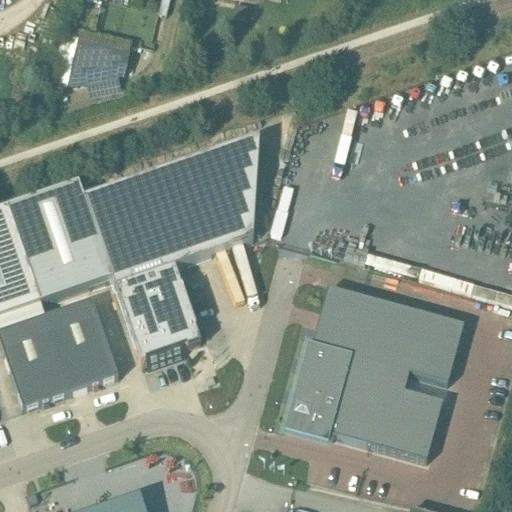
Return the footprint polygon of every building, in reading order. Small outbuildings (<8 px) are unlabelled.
[(249,11),(234,8),(232,20),(247,23),(249,11)] [(132,46),(80,35),(66,93),(124,81),(132,46)] [(281,48),(279,39),(269,41),(271,50),(281,48)] [(185,359),(184,354),(201,348),(195,332),(201,330),(188,294),(183,296),(181,291),(174,273),(253,246),(260,144),(84,205),(78,189),(7,214),(40,311),(112,286),(114,294),(116,294),(136,353),(135,353),(141,369),(146,367),(147,372),(185,359)] [(423,188),(472,200),(476,181),(427,169),(423,188)] [(466,213),(463,225),(511,238),(511,197),(477,187),(473,203),(429,191),(426,202),(466,213)] [(0,348),(23,416),(71,399),(44,323),(40,311),(7,214),(0,216),(0,348)] [(511,257),(496,253),(494,261),(485,258),(480,272),(511,281),(511,257)] [(426,276),(424,289),(476,297),(478,284),(426,276)] [(480,299),(495,304),(499,294),(483,289),(480,299)] [(328,450),(330,441),(427,467),(443,408),(404,397),(409,380),(448,390),(464,331),(328,293),(312,351),(308,350),(284,438),(328,450)] [(44,323),(71,399),(118,383),(92,307),(44,323)] [(38,506),(35,498),(28,500),(30,508),(38,506)]
